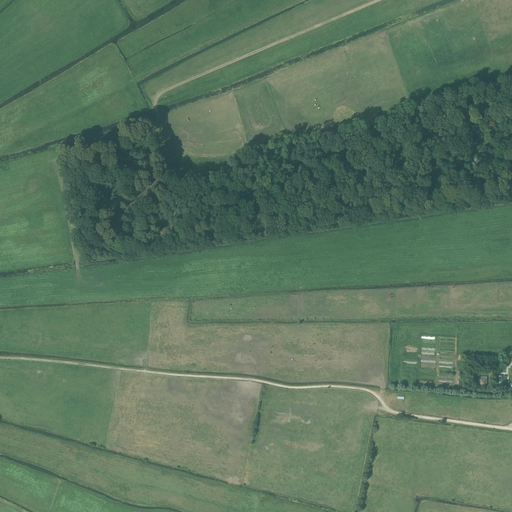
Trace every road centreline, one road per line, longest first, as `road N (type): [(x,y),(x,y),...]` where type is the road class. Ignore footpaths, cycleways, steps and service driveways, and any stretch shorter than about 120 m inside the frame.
road 1 (track): [(378,0),(163,91),(151,131),(104,138),(58,159),(78,272),(0,284)]
road 2 (track): [(380,398),(335,386),(0,357)]
road 3 (track): [(511,429),(394,414),(383,406),(379,375)]
